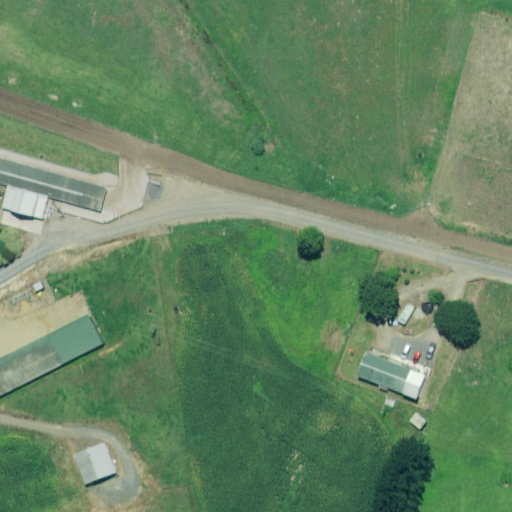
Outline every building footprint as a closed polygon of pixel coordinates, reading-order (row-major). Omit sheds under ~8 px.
[(107,187),(0,157),(0,183),(10,186),(4,207),(44,219),(50,197),(100,211),(107,187)] [(0,395),(63,364),(49,335),(0,359),(0,395)] [(430,374),(367,352),(359,377),(421,399),(430,374)] [(427,422),(416,416),(411,424),(423,430),(427,422)] [(118,473),(107,445),(77,456),(88,484),(118,473)]
